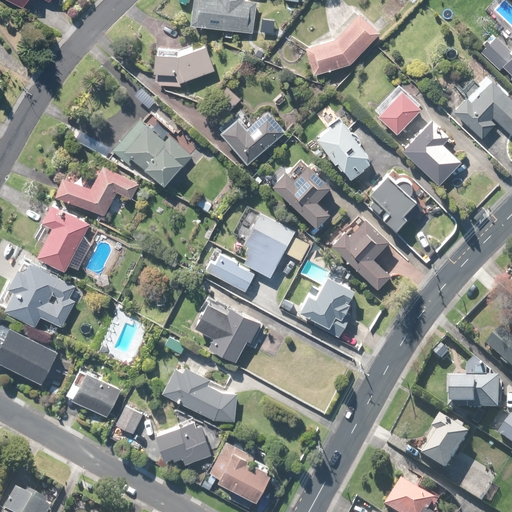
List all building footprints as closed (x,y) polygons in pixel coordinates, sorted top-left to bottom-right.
[(196,0),(193,22),(253,31),(257,0),(196,0)] [(360,11),(337,36),(306,46),(315,73),(351,61),(381,30),(360,11)] [(511,51),(496,36),(482,50),(511,79),(511,51)] [(180,80),(215,68),(207,44),(184,52),(157,50),(155,77),(161,83),(182,85),(180,80)] [(511,95),(489,74),(455,111),(483,137),(499,120),(511,131),(511,95)] [(379,114),(398,131),(421,107),(402,89),(379,114)] [(223,131),(249,161),(286,130),(268,109),(248,127),(239,117),(223,131)] [(369,152),(343,116),(320,133),(351,177),(372,162),(367,154),(369,152)] [(433,117),(404,147),(440,183),(462,160),(443,141),(450,134),(433,117)] [(141,118),(113,149),(130,164),(136,157),(166,182),(192,152),(171,134),(166,140),(141,118)] [(287,168),(275,182),(319,224),(332,210),(318,198),(332,183),(309,162),(296,176),(287,168)] [(105,163),(93,186),(65,175),(57,193),(105,213),(118,190),(131,197),(140,182),(105,163)] [(415,197),(388,172),(371,191),(375,195),(370,200),(380,209),(384,204),(390,209),(384,215),(396,227),(407,216),(402,211),(415,197)] [(91,222),(54,201),(44,219),(55,225),(40,253),(66,267),(91,222)] [(296,229),(261,210),(244,241),(250,244),(247,250),(250,251),(246,260),(271,274),(285,249),(301,258),(310,243),(293,234),(296,229)] [(346,228),(334,241),(379,285),(391,272),(374,255),(390,238),(366,215),(350,232),(346,228)] [(211,258),(206,267),(246,288),(255,271),(222,253),(217,261),(211,258)] [(76,284),(32,260),(27,269),(20,265),(9,284),(16,288),(6,305),(36,322),(42,312),(62,324),(76,300),(70,296),(76,284)] [(356,286),(329,272),(319,289),(313,286),(301,308),(317,316),(315,322),(340,335),(352,313),(347,310),(352,301),(349,299),(356,286)] [(262,319),(232,303),(229,309),(210,299),(197,323),(216,333),(210,344),(237,359),(249,337),(251,339),(262,319)] [(60,348),(12,324),(6,335),(0,331),(0,357),(43,380),(60,348)] [(511,334),(502,326),(488,343),(511,363),(511,334)] [(186,343),(170,334),(165,343),(181,352),(186,343)] [(435,352),(441,357),(445,351),(438,347),(435,352)] [(178,364),(164,388),(215,417),(235,418),(238,390),(224,389),(209,381),(212,375),(188,362),(185,367),(178,364)] [(121,387),(85,367),(71,393),(107,413),(121,387)] [(503,375),(449,374),(449,393),(450,393),(450,407),(502,407),(503,375)] [(143,412),(126,404),(117,423),(134,431),(143,412)] [(439,429),(424,452),(448,468),(472,431),(442,412),(434,426),(439,429)] [(511,413),(499,431),(511,440),(511,413)] [(200,417),(157,431),(167,460),(184,454),(186,460),(212,451),(200,417)] [(252,453),(226,439),(208,470),(257,497),(272,470),(250,457),(252,453)] [(401,476),(384,504),(397,511),(430,511),(427,510),(435,497),(401,476)] [(26,492),(17,488),(6,509),(7,510),(6,511),(48,511),(52,506),(47,504),(49,500),(28,488),(26,492)]
